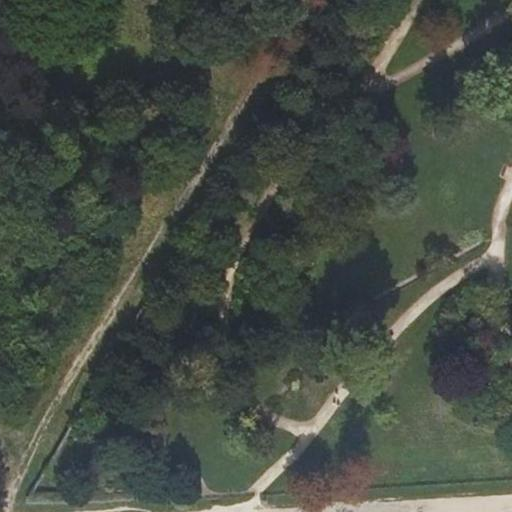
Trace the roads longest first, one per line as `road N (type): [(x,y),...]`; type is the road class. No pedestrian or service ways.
road 1 (track): [(307,0),(2,511)]
road 2 (motorway): [(0,30),(511,79)]
